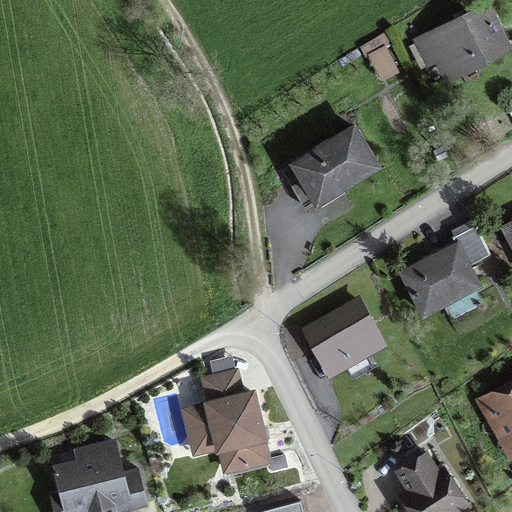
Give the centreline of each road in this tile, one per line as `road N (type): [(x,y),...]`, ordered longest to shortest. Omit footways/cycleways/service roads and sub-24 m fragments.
road 1 (residential): [(261,316),(511,155)]
road 2 (residential): [(0,444),(99,405),(261,316)]
road 3 (residential): [(347,511),(261,316)]
